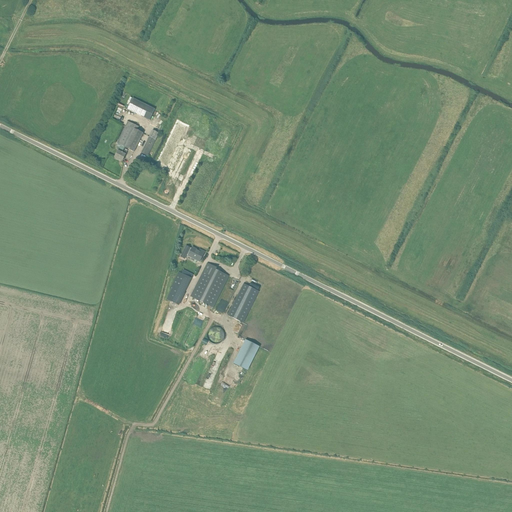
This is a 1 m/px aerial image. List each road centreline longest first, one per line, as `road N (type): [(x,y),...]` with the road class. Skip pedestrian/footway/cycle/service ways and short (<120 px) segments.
road 1 (track): [(0,30),(83,30),(253,112),(256,137),(227,207),(511,349)]
road 2 (unclassified): [(511,380),(0,125)]
